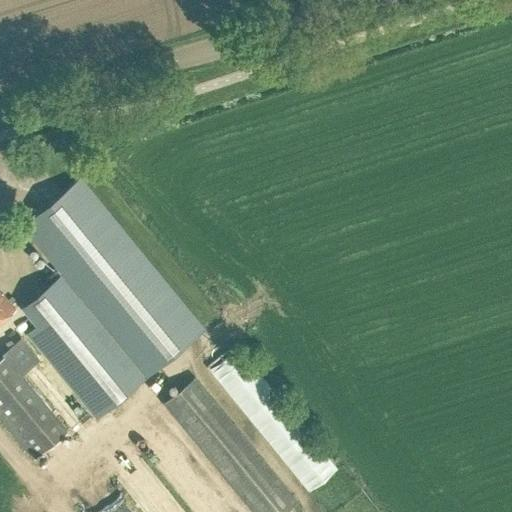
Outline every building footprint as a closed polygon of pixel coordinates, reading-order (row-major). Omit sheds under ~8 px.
[(146,372),(202,325),(76,175),(20,222),(61,271),(146,372)] [(61,271),(20,305),(34,323),(26,330),(95,416),(130,386),(146,372),(61,271)] [(0,319),(14,307),(0,290),(0,319)] [(1,351),(0,351),(0,417),(14,434),(31,454),(67,424),(23,372),(40,357),(21,333),(1,350),(1,351)] [(159,403),(250,511),(281,511),(297,499),(192,375),(159,403)]
